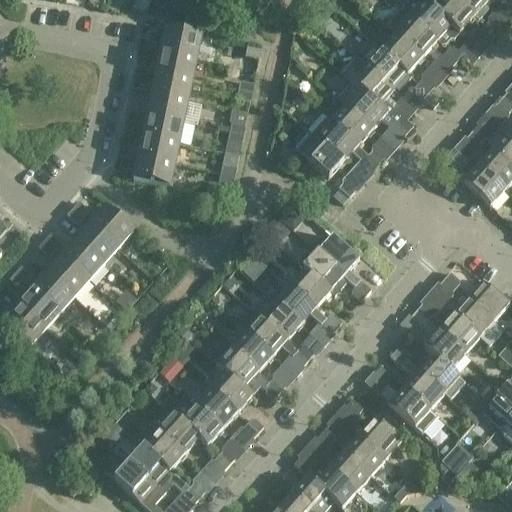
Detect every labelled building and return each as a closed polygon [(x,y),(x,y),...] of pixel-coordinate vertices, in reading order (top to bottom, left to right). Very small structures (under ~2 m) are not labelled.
[(459,36),(423,4),(418,0),(412,0),(401,13),(436,44),(441,48),(444,48),(450,42),(454,41),(459,36)] [(473,20),(451,0),(426,0),(423,4),(459,36),(473,20)] [(488,4),(483,0),(451,0),(473,20),(488,4)] [(436,44),(401,13),(386,30),(394,37),(421,61),(436,44)] [(494,38),(500,32),(491,25),(487,25),(483,29),(494,38)] [(494,38),(483,29),(480,32),(480,36),(489,44),(494,38)] [(164,32),(160,54),(196,62),(200,40),(164,32)] [(421,61),(394,37),(380,53),(407,77),(421,61)] [(247,50),(245,58),(259,61),(261,53),(247,50)] [(457,63),(462,57),(453,50),(449,50),(446,54),(457,63)] [(407,77),(380,53),(365,69),(392,93),(407,77)] [(196,62),(160,54),(155,75),(191,83),(196,62)] [(457,63),(446,54),(443,57),(442,62),(451,69),(457,63)] [(259,61),(245,58),(241,57),(238,71),(256,74),(259,61)] [(343,79),(350,85),(407,135),(412,129),(404,121),(383,103),(392,93),(365,69),(358,62),(343,79)] [(191,83),(155,75),(151,96),(187,104),(191,83)] [(428,96),(433,90),(424,82),(420,82),(417,86),(428,96)] [(238,93),(252,96),(254,87),(239,84),(238,93)] [(407,135),(350,85),(336,101),(345,109),(371,133),(381,122),(393,133),(402,141),(407,135)] [(428,96),(417,86),(413,90),(414,94),(422,101),(428,96)] [(236,101),(250,104),(252,96),(238,93),(236,101)] [(511,109),(511,101),(505,95),(500,101),(511,111),(511,109)] [(187,104),(151,96),(146,117),(182,125),(187,104)] [(511,111),(500,101),(494,107),(503,115),(507,115),(511,111)] [(345,109),(330,125),(357,149),(371,133),(345,109)] [(182,125),(146,117),(142,138),(178,146),(182,125)] [(357,149),(330,125),(323,118),(308,135),(342,165),(357,149)] [(229,135),(243,138),(245,129),(230,126),(229,135)] [(485,140),(485,136),(476,128),(471,134),(482,144),(485,140)] [(482,144),(471,134),(465,140),(474,148),(478,147),(482,144)] [(227,143),(241,146),(243,138),(229,135),(227,143)] [(342,165),(308,135),(293,151),(327,182),(342,165)] [(511,140),(506,136),(492,152),(511,170),(511,140)] [(178,146),(142,138),(137,159),(173,167),(178,146)] [(511,182),(511,170),(492,152),(477,168),(504,192),(511,182)] [(239,159),(213,154),(210,166),(222,168),(220,177),(234,180),(236,171),(239,159)] [(378,168),(383,162),(375,154),(370,154),(367,158),(378,168)] [(378,168),(367,158),(364,161),(364,166),(372,174),(378,168)] [(173,167),(137,159),(133,181),(169,189),(173,167)] [(504,192),(477,168),(468,179),(447,160),(441,167),(462,185),(489,209),(504,192)] [(234,180),(220,177),(218,185),(209,183),(206,195),(228,200),(231,188),(232,188),(234,180)] [(348,201),(354,194),(346,187),(341,187),(338,191),(348,201)] [(89,214),(79,205),(73,211),(83,221),(89,214)] [(105,210),(90,227),(118,252),(132,235),(105,210)] [(83,221),(73,211),(67,218),(78,227),(83,221)] [(118,252),(90,227),(76,243),(103,268),(118,252)] [(61,246),(50,237),(44,243),(55,253),(61,246)] [(331,238),(316,255),(343,279),(358,262),(331,238)] [(55,253),(44,243),(38,250),(49,260),(55,253)] [(103,268),(76,243),(61,259),(89,284),(103,268)] [(343,279),(316,255),(302,271),(329,295),(343,279)] [(89,284),(61,259),(47,275),(74,300),(89,284)] [(32,279),(21,269),(15,275),(26,285),(32,279)] [(302,271),(287,288),(314,312),(329,295),(302,271)] [(26,285),(15,275),(9,282),(20,292),(26,285)] [(74,300),(47,275),(32,291),(60,316),(74,300)] [(459,287),(459,283),(450,275),(445,281),(456,291),(459,287)] [(456,291),(445,281),(440,287),(448,294),(453,294),(456,291)] [(508,308),(482,284),(467,301),(503,333),(505,330),(496,322),(508,308)] [(365,299),(370,293),(362,286),(357,285),(354,289),(365,299)] [(314,312),(287,288),(273,304),(300,328),(314,312)] [(365,299),(354,289),(351,293),(351,297),(360,305),(365,299)] [(60,316),(32,291),(18,307),(46,332),(60,316)] [(503,333),(467,301),(452,317),(479,341),(488,349),(503,333)] [(300,328),(273,304),(259,319),(258,320),(307,364),(313,357),(304,350),(300,350),(297,353),(286,343),(300,328)] [(46,332),(18,307),(3,323),(31,348),(46,332)] [(464,357),(438,333),(427,323),(431,319),(430,315),(421,307),(411,319),(432,339),(423,349),(432,356),(458,381),(459,380),(451,372),(464,357)] [(235,329),(244,337),(244,336),(271,360),(280,350),(302,369),(307,364),(258,320),(259,319),(250,311),(235,329)] [(479,341),(452,317),(438,333),(464,357),(479,341)] [(336,331),(341,325),(333,318),(328,318),(325,321),(336,331)] [(336,331),(325,321),(322,325),(322,329),(331,337),(336,331)] [(271,360),(244,336),(244,337),(229,352),(278,396),(284,390),(276,382),(271,382),(268,385),(257,376),(271,360)] [(407,363),(410,360),(410,355),(401,347),(396,353),(407,363)] [(229,352),(215,369),(223,376),(250,400),(260,389),(265,389),(265,394),(273,401),(278,396),(229,352)] [(407,363),(396,353),(390,359),(399,367),(404,366),(407,363)] [(458,381),(432,356),(417,373),(444,397),(451,403),(465,387),(458,381)] [(389,382),(392,379),(381,369),(376,375),(384,383),(389,382)] [(444,397),(417,373),(403,388),(430,413),(444,397)] [(250,400),(223,376),(209,392),(236,416),(250,400)] [(487,409),(504,424),(511,415),(511,381),(511,382),(487,409)] [(430,413),(403,388),(388,405),(415,429),(430,413)] [(236,416),(209,392),(194,408),(221,433),(236,416)] [(469,414),(478,420),(488,404),(479,398),(469,414)] [(359,416),(362,412),(351,402),(346,408),(354,416),(359,416)] [(172,417),(171,417),(198,441),(206,449),(221,433),(194,408),(180,424),(172,417)] [(511,445),(511,415),(504,424),(499,430),(505,436),(504,438),(511,445)] [(198,441),(171,417),(157,433),(183,457),(198,441)] [(257,436),(263,430),(255,422),(250,422),(247,426),(257,436)] [(400,446),(373,422),(358,438),(385,463),(400,446)] [(257,436),(247,426),(244,429),(244,434),(252,441),(257,436)] [(333,445),(336,441),(336,437),(327,429),(322,435),(333,445)] [(183,457),(157,433),(142,449),(169,473),(183,457)] [(333,445),(322,435),(317,440),(326,449),(330,448),(333,445)] [(385,463),(358,438),(344,454),(370,479),(385,463)] [(456,446),(443,462),(463,480),(477,464),(456,446)] [(169,473),(142,449),(128,466),(154,489),(169,473)] [(228,468),(234,462),(226,454),(221,455),(217,459),(228,468)] [(370,479),(344,454),(329,471),(356,495),(370,479)] [(228,468),(217,459),(215,462),(215,466),(223,473),(228,468)] [(305,477),(308,473),(308,469),(299,461),(294,467),(305,477)] [(154,489),(128,466),(113,482),(139,506),(154,489)] [(356,495),(329,471),(315,486),(307,478),(306,479),(342,511),(356,495)] [(342,511),(306,479),(292,495),(310,511),(325,511),(333,504),(341,511),(342,511)] [(199,501),(205,494),(196,487),(192,487),(188,491),(199,501)] [(199,501),(188,491),(185,494),(185,499),(194,506),(199,501)] [(310,511),(292,495),(277,511),(310,511)]
